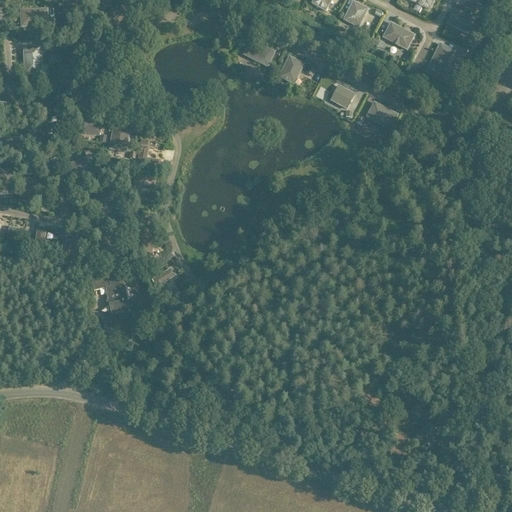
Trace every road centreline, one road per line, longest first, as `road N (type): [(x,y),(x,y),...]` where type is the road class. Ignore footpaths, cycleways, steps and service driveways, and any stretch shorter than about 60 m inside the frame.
road 1 (unclassified): [(435,511),(76,396),(0,396)]
road 2 (unclassified): [(501,511),(451,126)]
